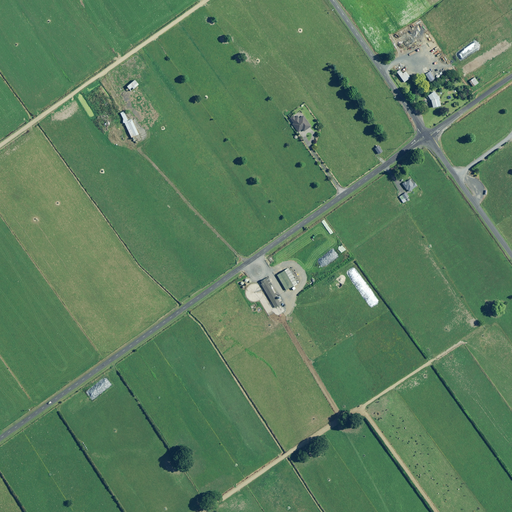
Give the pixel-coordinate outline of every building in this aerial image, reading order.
[(410,78),(403,67),(397,72),(405,82),(410,78)] [(434,79),(430,72),(426,75),(430,81),(434,79)] [(479,83),(475,77),(469,81),(473,87),(479,83)] [(139,85),(135,80),(127,87),(131,91),(139,85)] [(439,97),(435,91),(428,96),(431,101),(432,108),(440,106),(439,97)] [(131,138),(139,134),(132,119),(128,120),(124,111),(120,113),(123,119),(123,123),(125,123),(131,138)] [(311,126),(303,116),(299,118),(298,116),(295,118),(294,116),(290,119),(293,123),(292,124),(298,132),(302,129),(304,131),(311,126)] [(383,151),(379,146),(375,149),(379,154),(383,151)] [(409,192),(410,191),(411,191),(413,190),(412,189),(417,186),(412,178),(407,182),(407,181),(403,184),(407,190),(408,189),(409,192)] [(409,197),(406,192),(399,197),(403,203),(406,201),(405,199),(409,197)] [(298,284),(289,268),(277,275),(286,290),(298,284)] [(272,285),(268,277),(260,282),(275,308),(281,304),(270,286),(272,285)]
